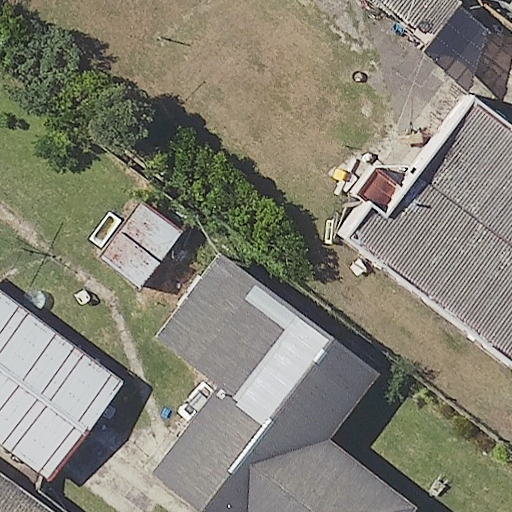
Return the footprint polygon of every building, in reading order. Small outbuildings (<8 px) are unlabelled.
[(451,0),(366,0),(420,41),(451,0)] [(511,126),(459,86),(370,201),(352,188),(325,223),(511,366),(511,126)] [(176,226),(139,197),(95,253),(132,282),(176,226)] [(374,362),(211,243),(144,334),(205,379),(138,470),(195,511),(391,511),(401,499),(318,438),(374,362)] [(118,377),(0,288),(0,442),(44,475),(118,377)] [(0,511),(46,511),(50,507),(0,470),(0,511)]
